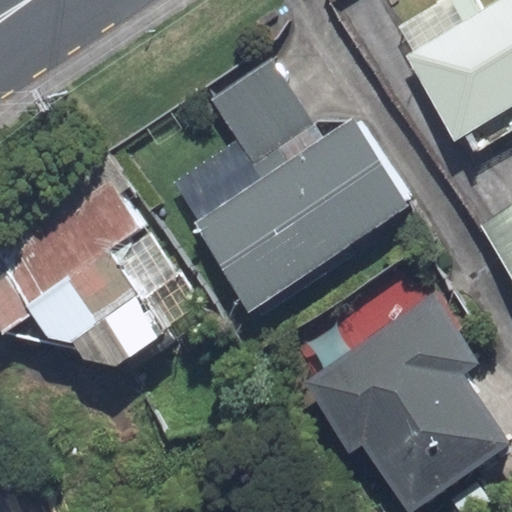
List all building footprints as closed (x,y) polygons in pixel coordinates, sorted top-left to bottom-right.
[(511,7),(493,19),(480,0),(444,0),(389,36),(459,145),(511,111),(511,7)] [(276,299),(435,190),(378,107),(344,130),(284,44),(221,87),(254,136),(193,178),(276,299)] [(165,215),(114,138),(0,213),(0,295),(24,331),(61,307),(110,382),(190,330),(130,238),(165,215)] [(511,203),(471,231),(511,292),(511,203)] [(454,281),(326,375),(401,477),(416,466),(444,504),(511,453),(511,389),(486,354),(500,343),(454,281)]
